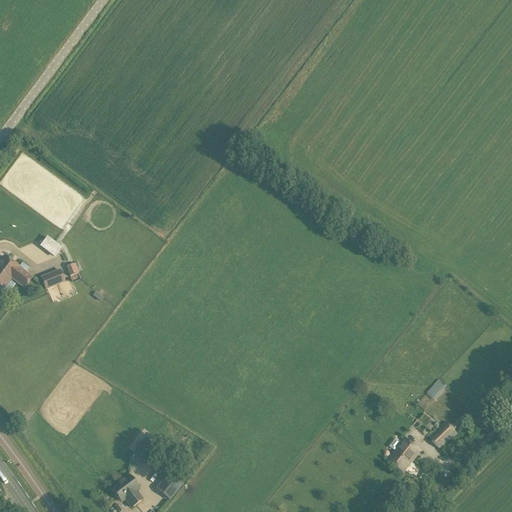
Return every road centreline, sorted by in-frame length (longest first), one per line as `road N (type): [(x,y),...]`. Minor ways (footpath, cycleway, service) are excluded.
road 1 (unclassified): [(0,137),(103,0)]
road 2 (track): [(409,511),(511,399)]
